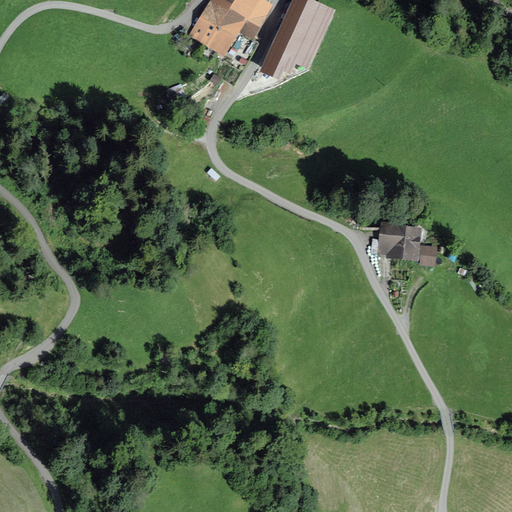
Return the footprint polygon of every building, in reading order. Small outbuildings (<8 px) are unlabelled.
[(214,0),(193,36),(201,40),(203,37),(212,43),(214,40),(223,46),(238,22),(235,20),(247,0),(214,0)] [(336,15),(304,0),(293,0),(258,77),(279,87),(284,77),(289,80),(295,68),(308,75),(336,15)] [(254,11),(242,32),(250,37),(262,15),(254,11)] [(234,88),(259,44),(241,33),(216,77),(214,76),(211,81),(216,84),(219,79),(234,88)] [(211,62),(218,50),(206,43),(199,54),(211,62)] [(182,83),(167,88),(171,102),(186,97),(182,83)] [(381,224),(378,254),(416,258),(419,232),(396,229),(397,225),(381,224)] [(423,248),(422,264),(433,265),(435,249),(423,248)] [(162,351),(157,359),(166,364),(170,355),(162,351)]
